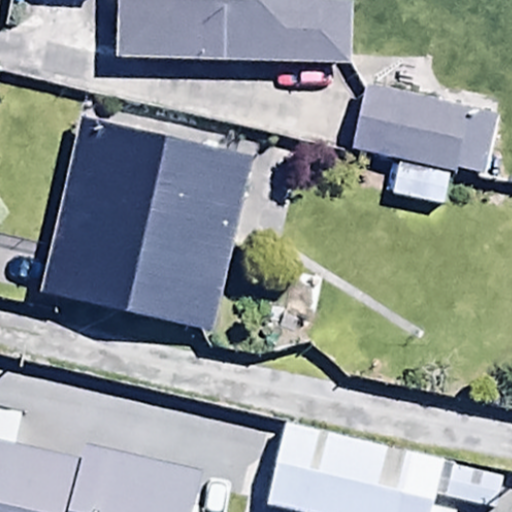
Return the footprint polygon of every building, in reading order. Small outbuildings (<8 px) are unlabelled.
[(115,0),(114,59),(348,62),(349,1),(319,0),(115,0)] [(484,177),(497,116),(358,87),(346,148),(484,177)] [(255,154),(74,116),(37,293),(218,332),(255,154)] [(318,276),(282,270),(274,320),(310,326),(318,276)] [(430,511),(443,461),(281,424),(261,510),(267,511),(430,511)] [(77,463),(0,444),(0,511),(186,511),(196,474),(81,447),(77,463)] [(499,511),(507,480),(447,466),(438,503),(477,511),(499,511)]
